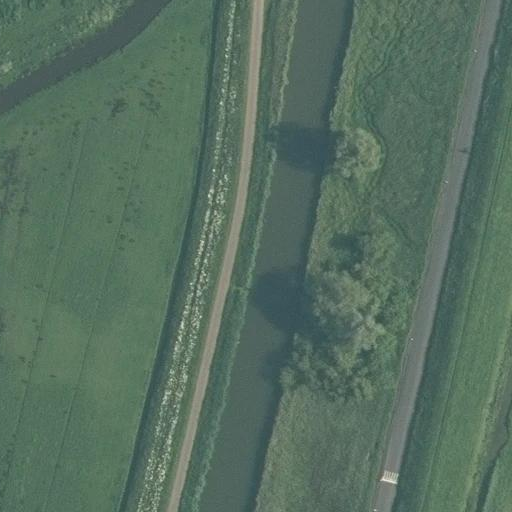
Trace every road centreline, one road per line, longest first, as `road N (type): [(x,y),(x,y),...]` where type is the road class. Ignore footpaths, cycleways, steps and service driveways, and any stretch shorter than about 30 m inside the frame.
road 1 (tertiary): [(375,511),(489,0)]
road 2 (unclassified): [(165,511),(231,216),(253,0)]
